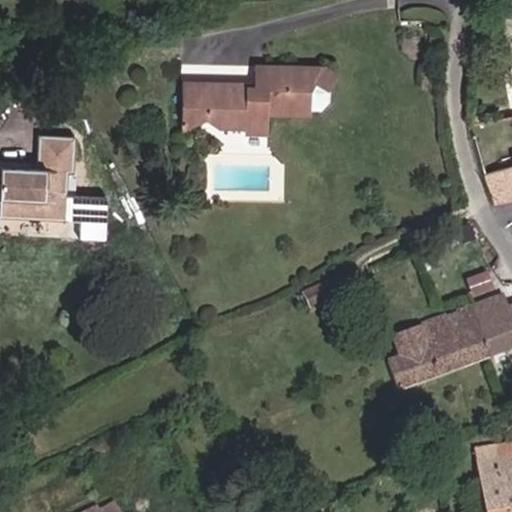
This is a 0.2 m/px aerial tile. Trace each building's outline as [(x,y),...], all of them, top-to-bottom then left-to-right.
[(200,105),(196,123),(236,124),(236,137),(259,137),(260,118),(300,119),(301,95),(306,90),(319,98),(331,80),(321,72),(247,72),(246,88),(223,88),(200,105)] [(173,122),(196,123),(200,105),(223,88),(174,88),(173,122)] [(511,127),(493,131),(497,158),(509,156),(510,157),(511,165),(480,174),(492,203),(511,197),(511,127)] [(37,168),(0,164),(0,213),(74,219),(73,236),(97,238),(100,196),(60,193),(62,168),(67,168),(70,136),(40,134),(37,168)] [(489,268),(464,277),(469,290),(494,281),(489,268)] [(303,292),(310,309),(336,296),(329,279),(303,292)] [(503,290),(474,300),(495,351),(511,343),(511,313),(508,302),(503,290)] [(474,300),(447,309),(464,361),(495,351),(474,300)] [(399,389),(464,361),(447,309),(398,330),(393,333),(400,352),(388,359),(399,389)] [(511,471),(485,475),(489,511),(511,511),(511,450),(509,451),(511,471)] [(511,471),(509,451),(483,453),(485,475),(511,471)] [(81,511),(115,511),(110,502),(97,509),(96,505),(81,511)]
